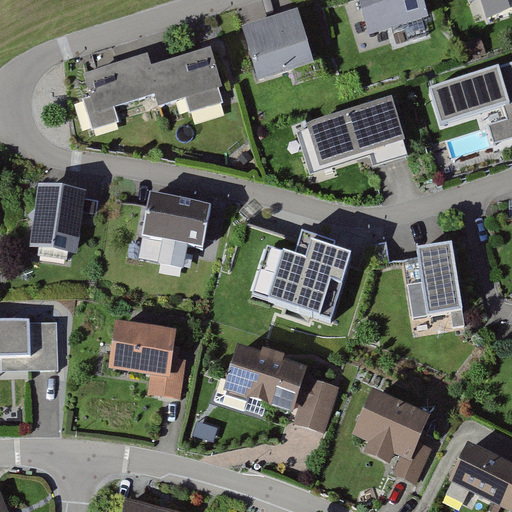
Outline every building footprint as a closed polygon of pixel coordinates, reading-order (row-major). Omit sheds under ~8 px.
[(433,26),(426,0),(355,0),(366,42),(433,26)] [(511,20),(511,0),(479,0),(485,26),(511,20)] [(320,76),(302,11),(240,28),(258,93),(320,76)] [(223,103),(210,56),(156,71),(152,58),(82,77),(98,137),(223,103)] [(511,145),(511,65),(433,91),(444,126),(483,113),(495,151),(511,145)] [(403,157),(391,102),(289,124),(300,179),(403,157)] [(77,264),(89,198),(40,189),(28,255),(77,264)] [(226,214),(150,198),(140,250),(215,265),(226,214)] [(333,322),(352,259),(297,242),(292,259),(268,252),(254,297),(333,322)] [(466,326),(455,246),(409,252),(419,332),(466,326)] [(68,323),(0,321),(0,375),(68,377),(68,323)] [(178,411),(188,335),(112,324),(106,369),(151,375),(147,406),(178,411)] [(325,430),(341,380),(237,347),(221,397),(325,430)] [(429,424),(376,400),(359,436),(406,458),(397,475),(415,483),(429,453),(418,448),(429,424)] [(502,511),(511,511),(511,472),(469,451),(451,487),(502,511)] [(0,511),(9,511),(0,491),(0,511)] [(159,511),(125,502),(122,511),(159,511)]
